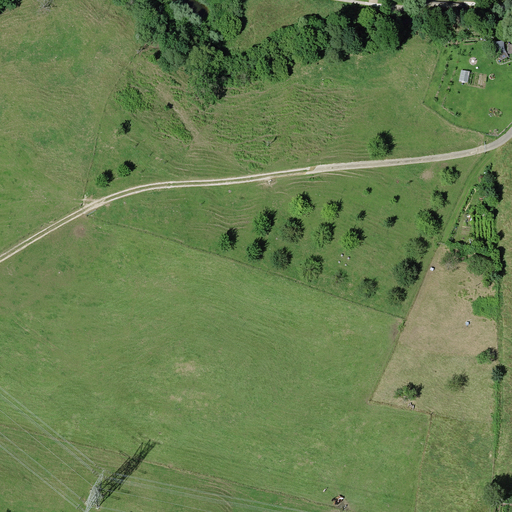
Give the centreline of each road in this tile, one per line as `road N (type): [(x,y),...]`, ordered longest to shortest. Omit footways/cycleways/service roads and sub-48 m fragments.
road 1 (track): [(0,261),(115,196),(149,187),(439,159),(511,136)]
road 2 (track): [(413,314),(467,178),(489,149)]
